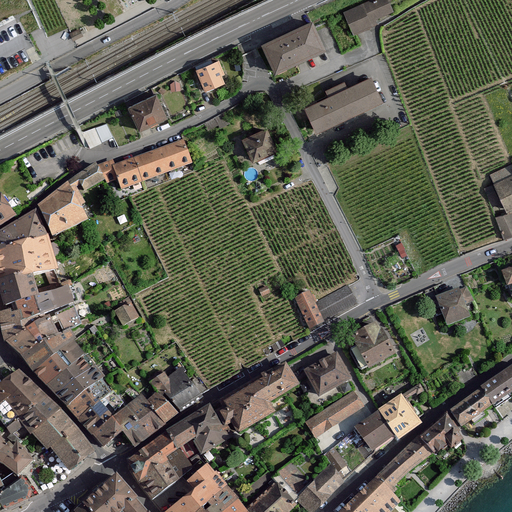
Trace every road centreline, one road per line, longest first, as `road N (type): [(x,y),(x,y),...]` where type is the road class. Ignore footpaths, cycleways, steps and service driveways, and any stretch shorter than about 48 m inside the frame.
road 1 (primary): [(0,150),(298,0)]
road 2 (residential): [(272,89),(253,84),(185,126),(90,161),(0,231)]
road 3 (tertiary): [(112,465),(380,301)]
road 4 (residential): [(511,360),(327,511)]
road 5 (residential): [(380,301),(272,89)]
road 6 (unclassified): [(0,96),(180,0)]
road 7 (residential): [(5,355),(64,402),(112,465)]
road 8 (tertiary): [(380,301),(511,244)]
